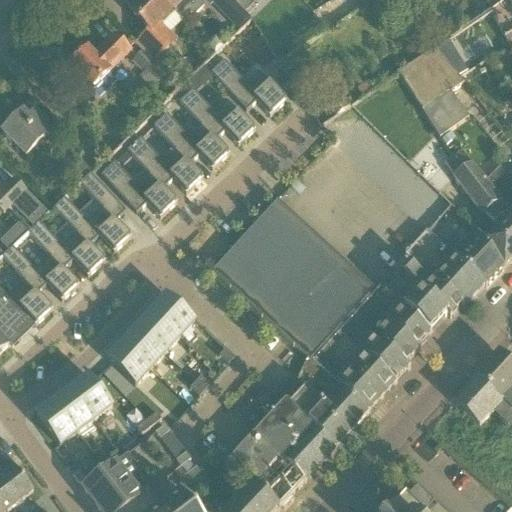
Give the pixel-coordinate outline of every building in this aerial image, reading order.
[(143,53),(154,66),(169,51),(154,36),(174,16),(158,0),(139,0),(128,11),(148,31),(134,45),(143,53)] [(158,0),(174,16),(182,23),(181,22),(189,15),(196,16),(203,9),(202,2),(204,0),(158,0)] [(500,8),(511,0),(493,0),(488,4),(494,12),(500,8)] [(493,21),(509,50),(510,49),(507,41),(511,36),(511,0),(500,8),(504,14),(493,21)] [(241,12),(229,23),(237,31),(249,20),(245,15),(241,12)] [(110,74),(131,54),(115,37),(94,58),(88,52),(68,71),(91,94),(111,75),(110,74)] [(440,139),(468,121),(450,94),(464,85),(459,79),(451,69),(436,52),(399,76),(440,139)] [(166,78),(154,66),(143,53),(132,64),(144,75),(146,73),(158,85),(166,78)] [(202,74),(237,110),(247,100),(261,115),(276,99),(249,72),(236,85),(214,62),(202,74)] [(460,63),(451,69),(459,79),(467,74),(460,63)] [(350,109),(330,80),(325,83),(335,99),(326,105),(326,104),(318,109),(328,124),(350,109)] [(193,127),(206,140),(216,130),(230,145),(245,130),(218,102),(205,115),(183,92),(171,104),(193,127)] [(54,133),(34,115),(28,122),(22,116),(2,135),(27,160),(54,133)] [(167,152),(180,165),(190,155),(204,170),(220,155),(206,140),(193,127),(179,140),(158,117),(145,129),(167,152)] [(180,165),(167,152),(154,165),(132,142),(120,154),(142,177),(155,190),(165,180),(179,195),(194,179),(180,165)] [(511,181),(500,170),(486,184),(472,164),(454,178),(483,217),(485,215),(495,224),(502,216),(506,220),(484,244),(470,225),(454,237),(455,237),(444,248),(486,291),(511,263),(511,181)] [(155,190),(142,177),(128,189),(107,167),(94,179),(129,215),(139,205),(153,219),(169,204),(155,190)] [(1,195),(0,194),(0,212),(2,215),(11,206),(35,230),(49,217),(29,196),(15,182),(1,195)] [(85,229),(97,241),(112,257),(128,242),(112,226),(122,216),(89,182),(79,192),(101,214),(85,229)] [(230,511),(284,511),(294,503),(293,499),(303,487),(304,487),(337,451),(336,451),(410,371),(407,368),(420,354),(417,351),(429,338),(431,336),(387,295),(377,286),(372,291),(276,203),(212,273),(308,360),(304,369),(302,373),(326,394),(319,401),(297,384),(288,400),(231,462),(239,469),(219,491),(235,507),(230,511)] [(97,241),(85,229),(63,207),(53,217),(75,239),(60,254),(71,266),(87,282),(102,267),(87,251),(97,241)] [(71,266),(60,254),(38,232),(28,241),(50,264),(34,279),(46,291),(62,307),(77,292),(61,275),(71,266)] [(486,291),(444,248),(429,233),(405,259),(411,264),(400,275),(403,278),(447,319),(450,321),(461,310),(464,312),(484,290),(486,291)] [(46,291),(34,279),(13,257),(3,266),(24,289),(11,302),(9,304),(25,321),(36,332),(52,316),(36,300),(46,291)] [(438,328),(447,319),(403,278),(394,287),(387,295),(431,336),(438,328)] [(0,356),(8,349),(19,339),(13,332),(25,321),(9,304),(11,302),(0,290),(0,356)] [(148,313),(176,338),(191,321),(163,296),(148,313)] [(134,329),(162,354),(176,338),(148,313),(134,329)] [(119,346),(148,371),(162,354),(134,329),(119,346)] [(148,371),(119,346),(105,363),(133,388),(148,371)] [(219,359),(229,367),(234,361),(225,353),(219,359)] [(511,369),(499,358),(498,357),(476,382),(474,385),(511,413),(511,369)] [(70,393),(94,422),(111,409),(88,379),(70,393)] [(210,388),(201,379),(196,385),(205,394),(210,388)] [(190,391),(199,400),(205,394),(196,385),(190,391)] [(511,413),(474,385),(454,407),(481,429),(498,412),(504,417),(502,419),(511,428),(511,413)] [(77,436),(94,422),(70,393),(53,406),(77,436)] [(77,436),(53,406),(36,420),(59,450),(77,436)] [(145,420),(152,430),(162,422),(154,412),(145,420)] [(147,423),(137,431),(142,437),(142,438),(152,430),(147,423)] [(160,441),(170,434),(164,428),(155,435),(156,435),(160,441)] [(100,453),(94,458),(102,468),(108,463),(100,453)] [(186,455),(186,456),(176,463),(181,469),(191,462),(186,455)] [(0,511),(8,511),(33,494),(4,456),(0,459),(0,511)] [(94,458),(88,463),(95,473),(102,468),(94,458)] [(83,491),(96,508),(127,482),(114,464),(83,491)] [(209,485),(197,470),(197,469),(180,482),(194,500),(209,485)] [(96,508),(99,511),(126,511),(141,500),(127,482),(96,508)] [(444,511),(416,485),(393,510),(389,511),(388,511),(444,511)] [(195,511),(181,493),(159,510),(148,495),(141,500),(126,511),(195,511)]
